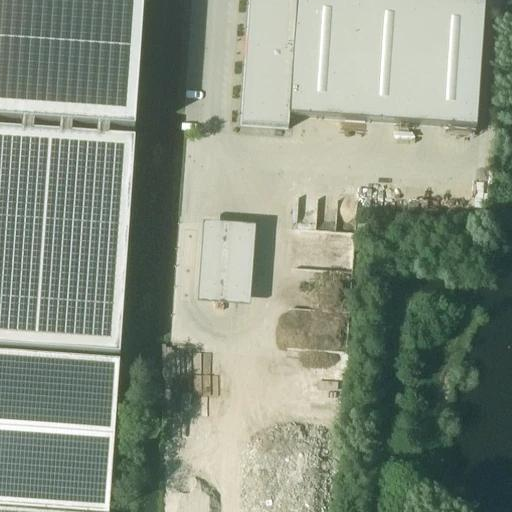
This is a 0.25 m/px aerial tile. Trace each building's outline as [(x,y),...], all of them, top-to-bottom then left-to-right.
[(0,0),(0,125),(132,135),(140,0),(0,0)] [(248,0),(240,127),(281,130),(287,131),(288,119),(394,126),(475,132),(484,6),(401,0),(400,0),(248,0)] [(0,137),(0,358),(117,366),(131,146),(0,137)] [(257,238),(207,235),(201,310),(251,313),(257,238)] [(0,509),(44,511),(107,511),(117,366),(0,358),(0,509)]
